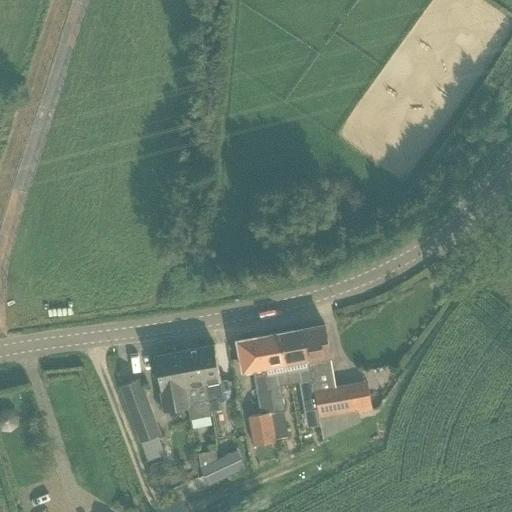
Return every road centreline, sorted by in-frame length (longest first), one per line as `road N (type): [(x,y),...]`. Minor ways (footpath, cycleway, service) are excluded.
road 1 (tertiary): [(0,353),(319,300),(380,273),(438,233),(511,160)]
road 2 (track): [(92,337),(140,471),(169,511)]
road 3 (track): [(193,511),(352,443)]
